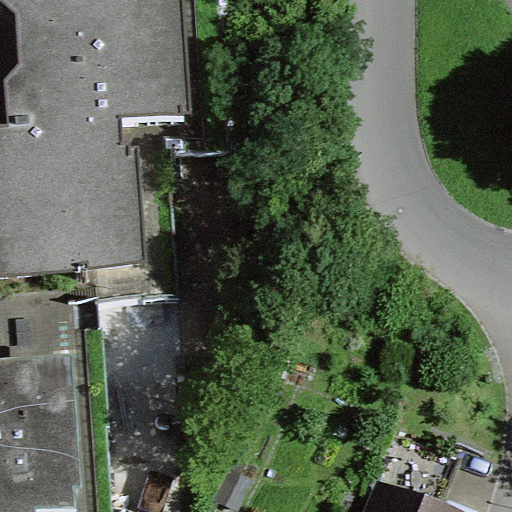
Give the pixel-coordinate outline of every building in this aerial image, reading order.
[(11,0),(30,18),(35,90),(28,102),(0,103),(0,277),(137,269),(130,160),(129,155),(123,155),(121,127),(181,123),(172,0),(11,0)] [(226,0),(172,0),(181,123),(121,127),(123,155),(129,155),(130,160),(167,158),(237,153),(226,0)] [(0,277),(0,301),(0,307),(0,511),(114,511),(101,308),(177,303),(167,158),(130,160),(137,269),(0,277)] [(384,498),(416,511),(425,511),(451,454),(395,430),(367,494),(383,501),(384,498)] [(378,511),(416,511),(384,498),(383,501),(378,511)]
